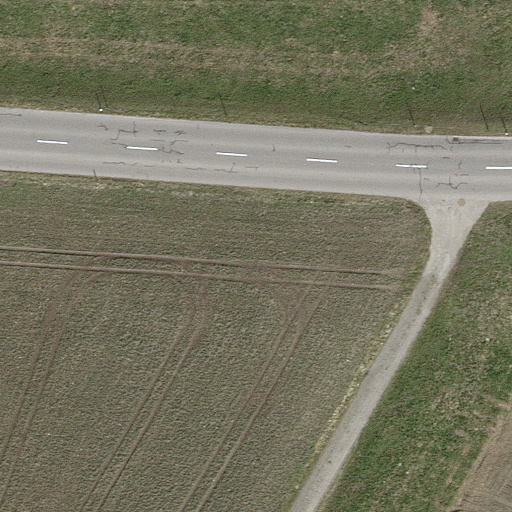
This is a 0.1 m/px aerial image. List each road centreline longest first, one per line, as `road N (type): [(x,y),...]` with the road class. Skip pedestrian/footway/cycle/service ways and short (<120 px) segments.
road 1 (tertiary): [(511,168),(0,138)]
road 2 (track): [(477,168),(431,283),(301,511)]
